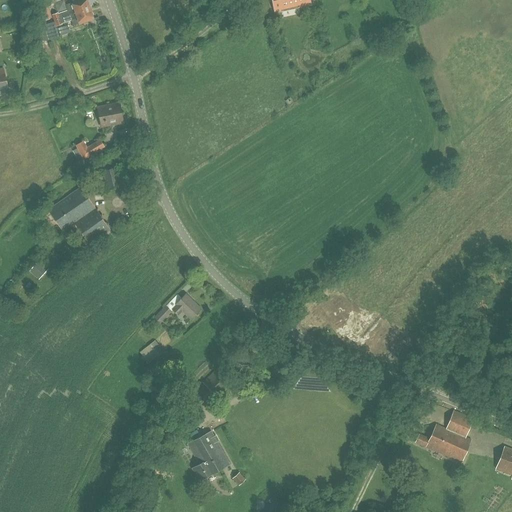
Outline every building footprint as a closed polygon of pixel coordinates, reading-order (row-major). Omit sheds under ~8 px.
[(52,15),(54,21),(89,8),(86,0),(81,0),(72,3),(73,4),(71,5),(70,3),(65,5),(67,10),(58,13),(58,12),(52,15)] [(271,0),(272,1),(274,12),(281,11),(280,6),(297,3),(298,7),(299,7),(310,5),(309,0),(271,0)] [(89,8),(54,21),(43,25),(42,24),(37,26),(37,42),(59,39),(56,26),(61,25),(61,24),(71,21),(73,25),(93,18),(89,8)] [(18,51),(15,59),(21,61),(23,53),(18,51)] [(0,69),(0,95),(9,94),(4,69),(0,69)] [(98,108),(101,126),(123,122),(120,104),(98,108)] [(75,145),(77,148),(73,151),(79,161),(84,159),(85,160),(92,155),(95,161),(106,153),(103,148),(105,147),(100,140),(87,147),(84,141),(75,145)] [(103,171),(108,190),(121,186),(117,168),(103,171)] [(75,222),(95,208),(81,187),(48,210),(63,231),(75,223),(75,222)] [(75,222),(75,223),(90,244),(110,229),(95,208),(75,222)] [(39,261),(30,272),(39,280),(49,270),(39,261)] [(178,315),(182,311),(191,319),(202,308),(186,293),(175,304),(176,305),(171,309),(178,315)] [(153,317),(160,324),(172,311),(165,305),(153,317)] [(139,352),(149,364),(164,351),(155,340),(139,352)] [(219,365),(202,383),(218,398),(237,379),(231,372),(229,375),(219,365)] [(454,410),(446,428),(436,424),(430,438),(420,434),(416,443),(460,463),(471,440),(465,437),(473,419),(454,410)] [(172,431),(181,436),(192,419),(184,413),(172,431)] [(230,464),(217,442),(211,431),(188,443),(200,464),(192,468),(199,482),(230,464)] [(511,449),(504,447),(496,467),(511,473),(511,449)] [(239,472),(232,478),(239,485),(246,479),(239,472)]
